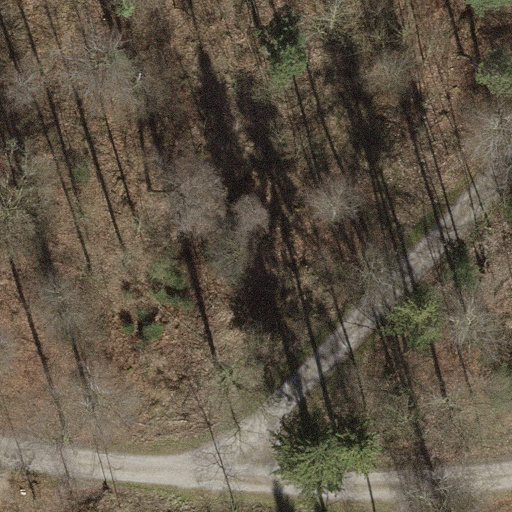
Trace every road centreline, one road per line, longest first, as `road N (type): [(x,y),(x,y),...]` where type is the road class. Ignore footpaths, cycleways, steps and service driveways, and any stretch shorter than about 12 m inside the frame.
road 1 (track): [(0,467),(211,491),(511,480)]
road 2 (track): [(211,491),(511,169)]
